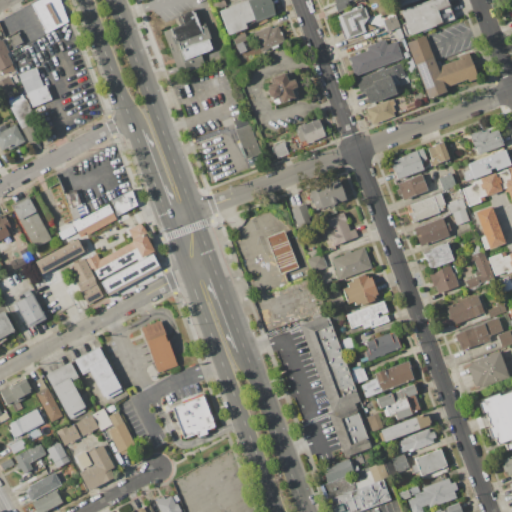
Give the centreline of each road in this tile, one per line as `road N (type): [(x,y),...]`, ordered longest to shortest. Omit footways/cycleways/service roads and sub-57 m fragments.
road 1 (residential): [(300,0),(492,511)]
road 2 (residential): [(194,212),(511,95)]
road 3 (primary): [(170,222),(279,511)]
road 4 (primary): [(211,259),(115,0)]
road 5 (residential): [(0,371),(188,271)]
road 6 (primary): [(305,511),(244,348)]
road 7 (residential): [(0,187),(131,118)]
road 8 (primary): [(85,0),(136,133)]
